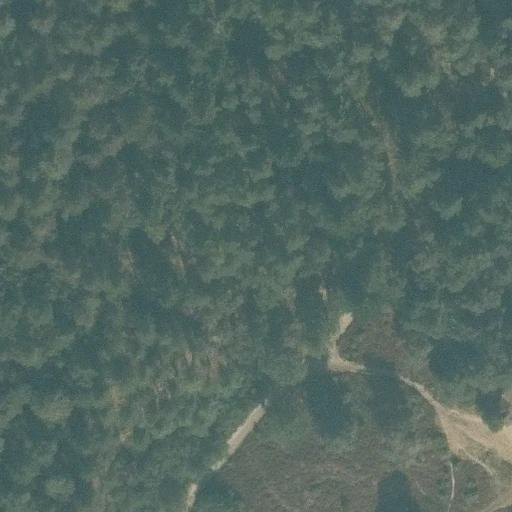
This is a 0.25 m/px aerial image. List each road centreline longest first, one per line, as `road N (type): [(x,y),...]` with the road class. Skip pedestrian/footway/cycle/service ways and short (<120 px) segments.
road 1 (track): [(300,365),(511,134)]
road 2 (track): [(300,365),(91,264)]
road 3 (track): [(300,365),(176,511)]
road 4 (track): [(447,408),(402,375),(300,365)]
road 5 (track): [(511,68),(373,0)]
